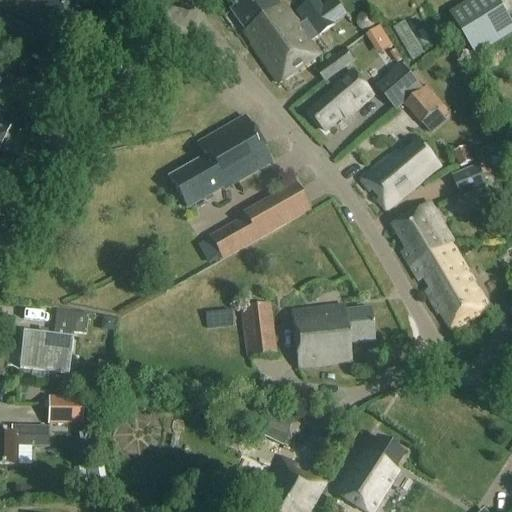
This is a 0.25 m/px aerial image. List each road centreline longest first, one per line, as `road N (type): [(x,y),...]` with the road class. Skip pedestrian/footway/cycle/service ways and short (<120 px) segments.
road 1 (unclassified): [(441,354),(353,204),(186,2)]
road 2 (tertiary): [(0,248),(186,2)]
road 3 (unclassified): [(441,354),(321,418),(302,460)]
